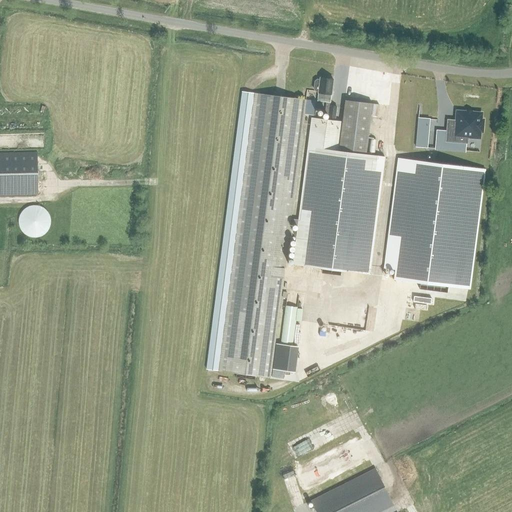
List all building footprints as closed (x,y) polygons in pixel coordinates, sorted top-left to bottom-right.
[(318,92),(318,93),(318,94),(317,101),(326,102),(325,114),(328,114),(328,118),(335,119),(337,107),(329,106),(329,103),(330,103),(333,80),(320,78),(320,80),(317,80),(315,82),(314,89),(316,91),(318,92)] [(241,92),(205,369),(219,371),(237,373),(252,375),(270,378),(306,100),(254,94),(241,92)] [(372,104),(345,101),(338,150),(366,154),(372,104)] [(448,121),(446,141),(467,143),(467,136),(478,137),(479,131),(481,131),(482,121),(480,121),(480,114),(458,113),(457,122),(448,121)] [(312,118),(293,266),(370,275),(384,157),(338,151),(341,122),(312,118)] [(424,143),(426,118),(417,118),(415,147),(419,147),(419,143),(424,143)] [(407,147),(408,135),(396,134),(395,146),(407,147)] [(37,152),(0,153),(0,195),(38,194),(37,152)] [(419,289),(447,293),(448,287),(470,290),(485,169),(398,158),(384,268),(394,270),(393,280),(420,283),(419,289)] [(50,226),(50,223),(50,221),(50,218),(49,216),(48,214),(47,212),(45,210),(43,208),(41,207),(38,206),(36,206),(33,206),(31,206),(28,207),(26,208),(25,209),(23,210),(22,212),(20,214),(19,217),(19,219),(18,222),(19,224),(19,227),(20,229),(22,231),(23,233),(25,235),(27,236),(30,237),(32,237),(35,238),(37,237),(40,237),(42,236),(44,234),(46,232),(48,230),(49,228),(50,226)] [(286,305),(282,344),(295,345),(297,320),(303,320),(304,307),(286,305)] [(280,343),(279,352),(291,354),(292,346),(280,343)] [(316,511),(380,511),(393,506),(374,469),(311,501),(316,511)] [(290,494),(301,490),(295,471),(284,475),(290,494)]
